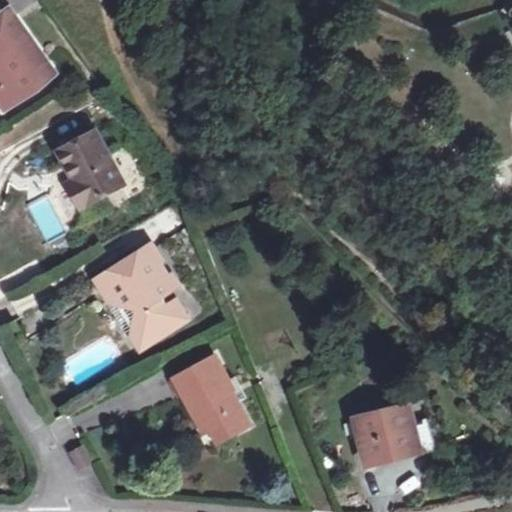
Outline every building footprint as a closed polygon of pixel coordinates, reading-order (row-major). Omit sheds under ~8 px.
[(14,15),(0,24),(0,33),(18,21),(14,15)] [(51,67),(18,21),(0,33),(0,87),(13,108),(45,86),(38,76),(51,67)] [(51,67),(38,76),(45,86),(58,78),(51,67)] [(0,87),(0,104),(6,113),(13,108),(0,87)] [(99,133),(61,153),(78,184),(73,186),(87,210),(127,188),(99,133)] [(87,210),(73,186),(69,188),(82,212),(87,210)] [(48,198),(31,206),(47,239),(63,231),(48,198)] [(133,265),(155,253),(151,246),(123,262),(127,261),(131,262),(133,265)] [(119,283),(106,290),(116,307),(135,311),(131,331),(140,346),(181,321),(170,303),(165,305),(162,300),(178,290),(155,253),(133,265),(131,262),(127,261),(123,262),(120,271),(121,273),(115,277),(119,283)] [(119,283),(115,277),(102,284),(106,290),(119,283)] [(216,359),(173,382),(198,426),(204,422),(214,439),(222,452),(254,434),(236,402),(239,400),(216,359)] [(108,406),(113,417),(148,400),(134,371),(63,406),(72,424),(108,406)] [(410,406),(356,419),(367,464),(422,451),(415,423),(410,406)] [(429,420),(415,423),(422,451),(436,447),(429,420)] [(204,422),(198,426),(207,443),(214,439),(204,422)] [(92,467),(83,450),(71,457),(80,473),(92,467)]
